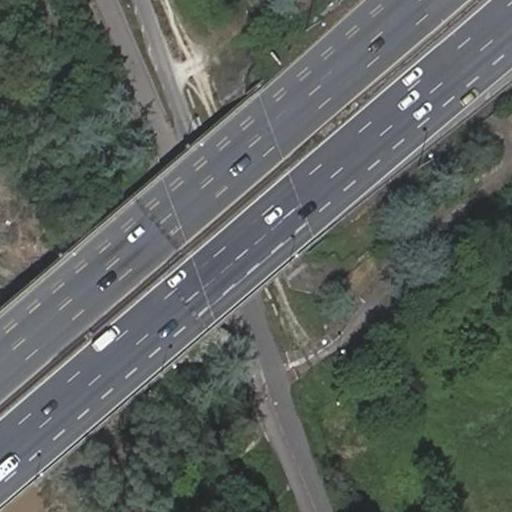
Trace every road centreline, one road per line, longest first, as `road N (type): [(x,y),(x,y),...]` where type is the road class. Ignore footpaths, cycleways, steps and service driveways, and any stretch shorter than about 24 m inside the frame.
road 1 (tertiary): [(332,511),(140,0)]
road 2 (trunk): [(0,448),(322,174)]
road 3 (trunk): [(296,112),(0,365)]
road 4 (trunk): [(322,174),(511,12)]
road 5 (trunk): [(322,174),(511,37)]
road 6 (trunk): [(430,0),(296,112)]
road 7 (trunk): [(404,0),(296,112)]
